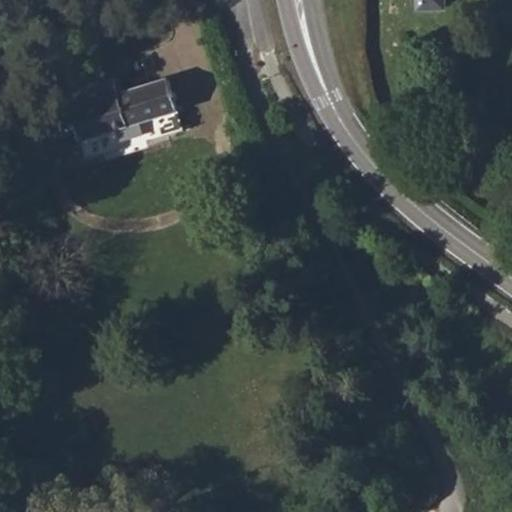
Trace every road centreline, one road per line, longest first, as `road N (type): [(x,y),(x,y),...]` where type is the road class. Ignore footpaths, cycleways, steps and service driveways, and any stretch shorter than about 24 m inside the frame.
road 1 (track): [(237,0),(246,65),(266,123),(448,469),(452,492),(444,511)]
road 2 (secondary): [(511,277),(397,195),(345,138),(320,88),(296,0)]
